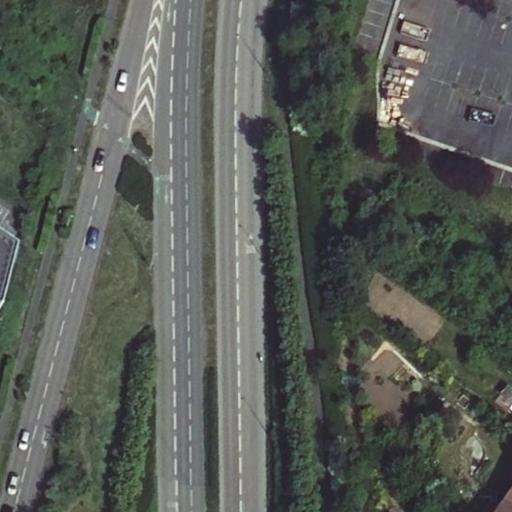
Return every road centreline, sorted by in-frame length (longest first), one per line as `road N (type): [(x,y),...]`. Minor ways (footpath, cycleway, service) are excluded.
road 1 (primary): [(144,0),(13,511)]
road 2 (primary): [(190,0),(191,511)]
road 3 (primary): [(241,511),(241,0)]
road 4 (unknown): [(409,37),(400,102),(415,121),(511,160)]
